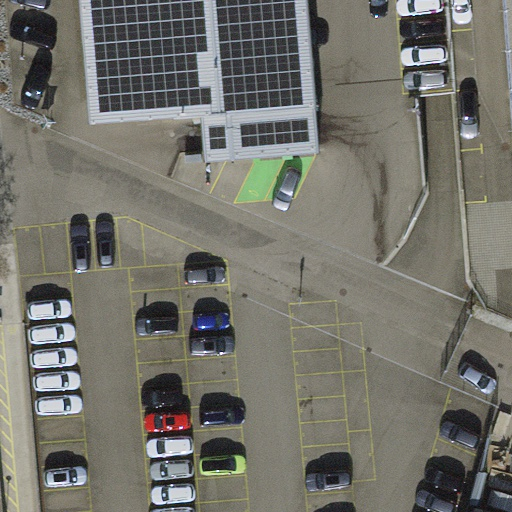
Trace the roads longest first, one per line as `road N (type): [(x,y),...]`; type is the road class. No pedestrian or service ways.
road 1 (unknown): [(308,263),(299,511)]
road 2 (unknown): [(107,511),(92,310)]
